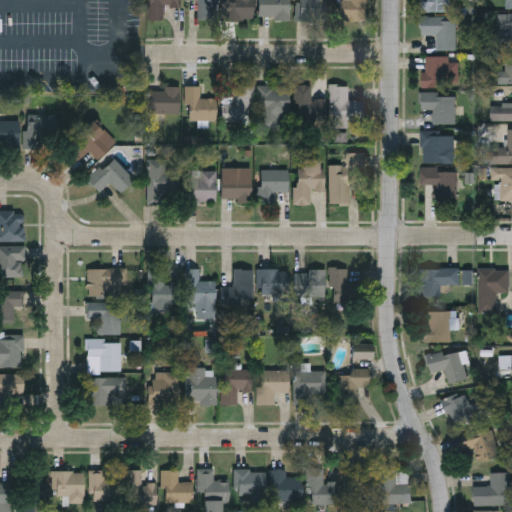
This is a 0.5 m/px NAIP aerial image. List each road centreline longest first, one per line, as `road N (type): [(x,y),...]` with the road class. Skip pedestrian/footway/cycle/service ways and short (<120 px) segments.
road 1 (residential): [(393,0),(393,348),(442,511)]
road 2 (residential): [(423,435),(0,434)]
road 3 (residential): [(391,237),(57,238)]
road 4 (residential): [(393,52),(153,54)]
road 5 (residential): [(57,238),(59,433)]
road 6 (residential): [(511,236),(391,237)]
